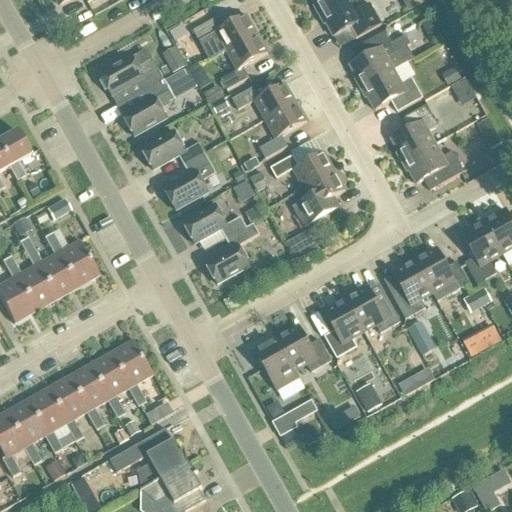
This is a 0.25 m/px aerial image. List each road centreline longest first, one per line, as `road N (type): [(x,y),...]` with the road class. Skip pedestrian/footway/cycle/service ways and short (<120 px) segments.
road 1 (residential): [(403,229),(275,0)]
road 2 (residential): [(159,293),(45,79)]
road 3 (residential): [(193,348),(403,229)]
road 4 (residential): [(287,511),(193,348)]
road 5 (residential): [(0,383),(159,293)]
road 6 (residential): [(45,79),(185,0)]
